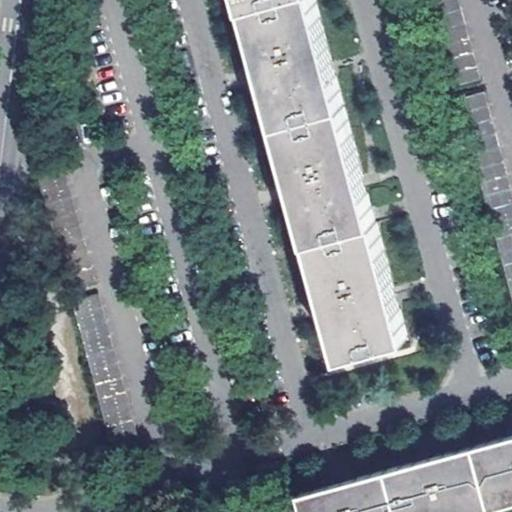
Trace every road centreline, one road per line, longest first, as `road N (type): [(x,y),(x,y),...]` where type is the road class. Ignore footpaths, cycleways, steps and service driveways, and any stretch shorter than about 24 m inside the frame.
road 1 (residential): [(114,0),(239,455)]
road 2 (residential): [(193,0),(313,435)]
road 3 (residential): [(0,509),(45,510),(227,458)]
road 4 (residential): [(313,435),(511,380)]
road 5 (residential): [(20,0),(0,167)]
